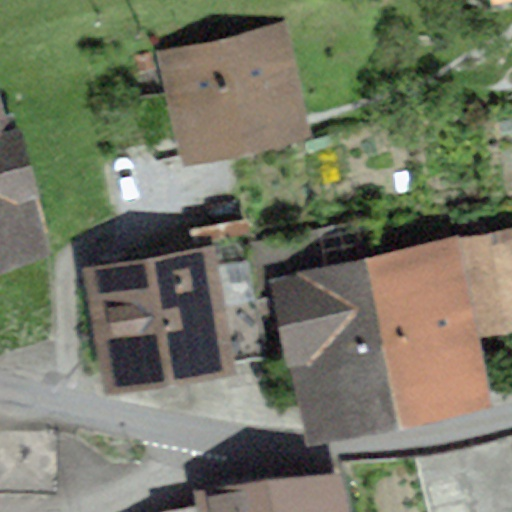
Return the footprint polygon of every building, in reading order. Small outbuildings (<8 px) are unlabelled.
[(312,120),(286,16),(157,47),(183,152),(312,120)] [(5,106),(0,87),(0,253),(55,238),(15,103),(5,106)] [(192,225),(195,238),(141,248),(163,370),(237,357),(236,351),(275,343),(254,240),(249,213),(192,225)] [(387,414),(367,325),(402,318),(385,242),(381,215),(254,240),(275,343),(289,340),(309,431),(387,414)] [(511,220),(459,232),(481,328),(511,321),(511,220)] [(481,328),(459,232),(458,226),(385,242),(402,318),(367,325),(387,414),(495,390),(481,328)] [(163,370),(141,248),(86,258),(108,380),(163,370)] [(354,511),(343,463),(286,463),(197,482),(200,498),(160,503),(160,511),(354,511)]
